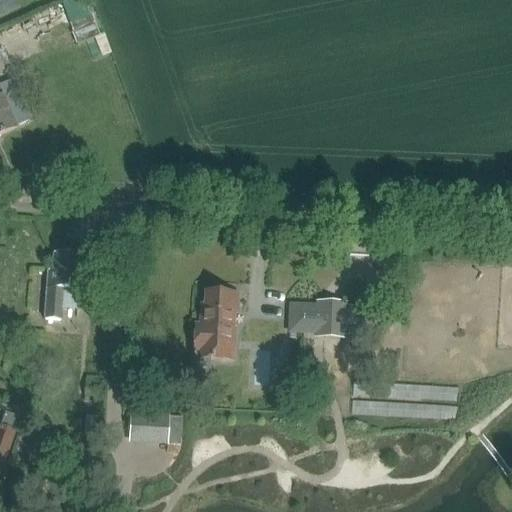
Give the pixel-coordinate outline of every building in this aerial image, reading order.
[(5,0),(0,2),(0,15),(19,7),(15,0),(5,0)] [(84,0),(65,7),(67,13),(70,22),(78,45),(100,37),(91,14),(90,15),(84,0)] [(0,92),(0,135),(16,129),(7,107),(0,92)] [(98,258),(111,260),(113,236),(100,235),(98,258)] [(79,292),(80,277),(82,257),(54,255),(53,273),(49,273),(45,321),(61,322),(63,291),(79,292)] [(194,327),(193,353),(210,354),(209,361),(233,362),(233,347),(228,347),(229,330),(234,331),(234,329),(233,329),(234,313),(236,313),(237,295),(231,295),(219,294),(217,292),(211,292),(209,293),(206,293),(206,306),(202,306),(202,327),(194,327)] [(290,305),(289,333),(316,334),(316,329),(342,330),(342,335),(369,336),(370,308),(343,307),(343,312),(317,311),(317,306),(290,305)] [(85,398),(84,402),(103,404),(104,399),(105,385),(86,383),(85,398)] [(365,414),(457,416),(457,387),(373,385),(373,406),(365,405),(365,414)] [(130,413),(129,438),(146,439),(147,414),(130,413)] [(0,462),(3,464),(14,434),(0,428),(0,462)]
